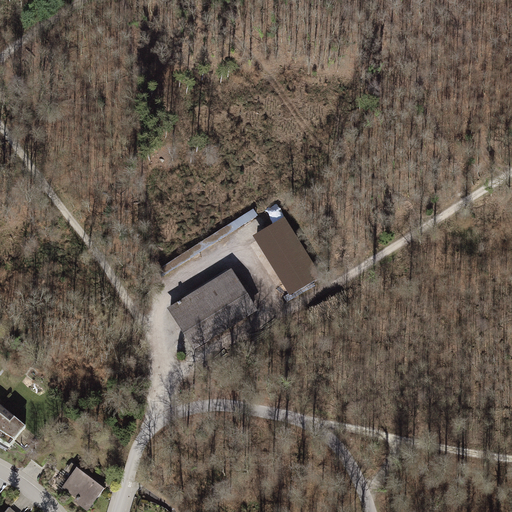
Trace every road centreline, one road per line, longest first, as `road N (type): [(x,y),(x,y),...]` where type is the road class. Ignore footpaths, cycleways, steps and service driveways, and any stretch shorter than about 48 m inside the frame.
road 1 (residential): [(118,511),(141,440),(160,420),(228,405),(306,422),(342,449),(371,511)]
road 2 (track): [(155,348),(0,123)]
road 3 (track): [(279,313),(511,173)]
road 4 (track): [(511,458),(306,422)]
